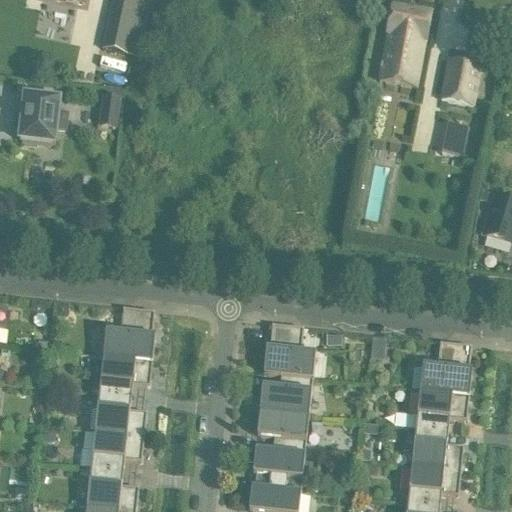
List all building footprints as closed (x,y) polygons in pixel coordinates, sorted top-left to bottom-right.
[(113,0),(102,52),(138,60),(151,0),(149,0),(113,0)] [(382,72),(379,85),(416,91),(425,44),(426,44),(432,16),(392,9),(387,37),(388,37),(382,69),(380,69),(380,72),(382,72)] [(441,103),(472,109),(480,70),(449,64),(441,103)] [(55,148),(60,103),(25,99),(19,144),(23,144),(23,148),(37,149),(37,146),(55,148)] [(101,129),(115,131),(119,102),(105,100),(101,129)] [(438,157),(462,162),(468,130),(444,125),(438,157)] [(483,239),(511,247),(511,205),(494,200),(483,239)] [(103,360),(152,366),(155,341),(152,340),(154,316),(123,313),(121,337),(106,335),(103,360)] [(264,379),(281,380),(313,383),(316,358),(301,357),(303,333),(272,329),(270,353),(266,353),(264,379)] [(373,339),(372,360),(384,360),(385,340),(373,339)] [(468,375),(471,351),(440,347),(437,372),(423,370),(420,395),(469,400),(472,375),(468,375)] [(103,360),(99,398),(131,402),(133,388),(147,390),(148,381),(151,381),(152,366),(103,360)] [(262,391),(260,416),(309,421),(313,383),(281,380),(280,393),(262,391)] [(420,395),(416,433),(448,436),(449,423),(463,424),(464,415),(467,415),(469,400),(420,395)] [(99,398),(95,436),(144,441),(146,426),(143,425),(144,416),(130,415),(131,402),(99,398)] [(274,442),(273,454),(273,455),(305,458),(309,421),(260,416),(257,440),(274,442)] [(416,433),(412,470),(461,475),(463,460),(459,460),(460,450),(446,449),(448,436),(416,433)] [(95,436),(91,474),(123,477),(125,464),(138,465),(139,456),(143,457),(144,441),(95,436)] [(256,478),(255,491),(269,492),(269,493),(301,496),(305,458),(273,455),(273,454),(256,452),(253,478),(256,478)] [(412,470),(408,508),(440,511),(441,498),(455,500),(456,490),(459,491),(461,475),(412,470)] [(91,474),(87,511),(92,511),(136,511),(138,501),(135,501),(136,492),(122,490),(123,477),(91,474)] [(299,511),(301,496),(269,493),(269,492),(255,491),(252,490),(249,511),(299,511)]
